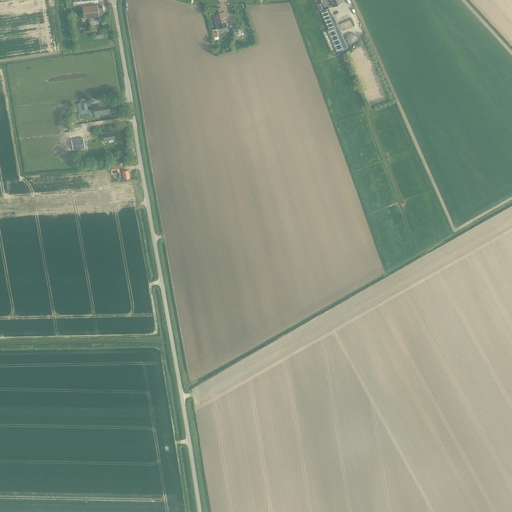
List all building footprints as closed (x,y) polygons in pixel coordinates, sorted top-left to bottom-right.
[(98,11),(103,10),(102,5),(97,6),(97,5),(82,7),(84,19),(99,17),(98,11)] [(217,29),(228,26),(224,12),(222,12),(221,8),(215,9),(217,14),(213,15),(217,29)] [(332,17),(324,20),(329,30),(327,30),(337,53),(346,49),(332,17)] [(238,28),(233,29),(235,38),(244,35),(246,35),(245,32),(243,32),(242,28),(238,29),(238,28)] [(211,32),(212,38),(214,37),(214,38),(215,38),(216,41),(219,40),(216,29),(212,30),(212,32),(211,32)] [(87,102),(78,103),(79,111),(79,115),(83,114),(88,113),(88,109),(87,102)] [(95,117),(103,115),(106,115),(111,114),(110,111),(115,111),(114,105),(109,106),(109,104),(93,107),(95,117)] [(104,141),(109,140),(109,143),(114,142),(113,140),(115,139),(113,132),(103,134),(104,141)] [(119,173),(120,175),(120,180),(124,179),(127,179),(127,181),(129,180),(129,178),(128,170),(122,171),(119,172),(118,165),(111,166),(112,173),(118,172),(118,173),(119,173)]
